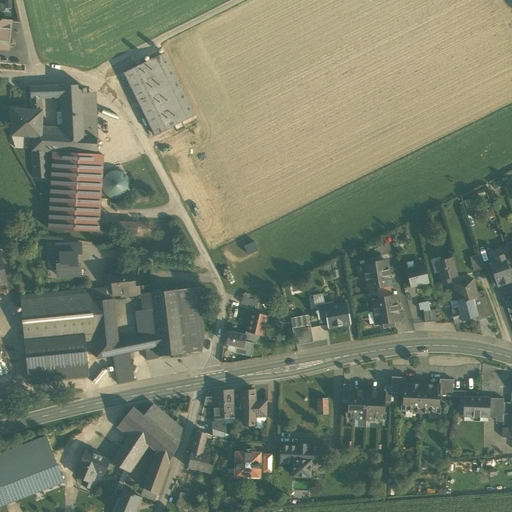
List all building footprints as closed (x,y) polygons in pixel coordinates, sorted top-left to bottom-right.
[(0,47),(8,48),(10,22),(1,21),(1,20),(0,20),(0,47)] [(124,73),(155,136),(195,116),(164,53),(124,73)] [(81,85),(61,85),(61,97),(64,131),(64,139),(72,140),(83,140),(83,139),(81,93),(81,85)] [(30,87),(31,98),(40,97),(39,86),(37,86),(30,87)] [(95,93),(81,93),(83,139),(97,140),(95,93)] [(42,110),(40,97),(31,98),(31,109),(31,110),(42,110)] [(33,137),(41,137),(41,130),(42,110),(31,110),(31,109),(12,109),(12,136),(33,137)] [(33,137),(32,151),(46,152),(53,152),(71,153),(72,140),(64,139),(64,131),(41,130),(41,137),(33,137)] [(13,137),(13,148),(22,147),(22,137),(13,137)] [(83,140),(72,140),(71,153),(97,154),(97,140),(83,139),(83,140)] [(48,178),(46,152),(32,151),(34,178),(48,178)] [(97,155),(97,154),(71,153),(53,152),(48,229),(98,232),(103,155),(97,155)] [(137,223),(119,222),(118,233),(137,234),(137,223)] [(247,253),(256,250),(252,242),(243,246),(247,253)] [(57,266),(57,276),(80,276),(80,264),(77,264),(76,254),(81,254),(81,243),(64,244),(64,245),(56,245),(56,251),(49,251),(50,266),(57,266)] [(511,264),(511,261),(506,247),(499,249),(500,250),(502,257),(503,256),(506,266),(511,264)] [(502,257),(500,250),(488,254),(491,261),(502,257)] [(469,257),(474,272),(485,268),(480,254),(469,257)] [(494,274),(497,286),(511,281),(506,266),(503,256),(502,257),(491,261),(489,261),(494,274)] [(437,262),(443,283),(449,282),(448,278),(456,276),(451,259),(437,262)] [(362,265),(364,277),(389,272),(387,260),(362,265)] [(407,270),(411,287),(428,283),(424,266),(423,266),(423,262),(414,264),(415,268),(407,270)] [(122,295),(122,297),(139,295),(137,277),(133,278),(132,269),(111,271),(114,295),(122,295)] [(391,284),(389,272),(364,277),(367,289),(375,287),(389,285),(391,284)] [(488,276),(492,288),(497,286),(494,274),(488,276)] [(453,285),(457,300),(463,299),(464,302),(473,299),(478,298),(477,293),(473,279),(453,285)] [(376,293),(390,291),(389,285),(375,287),(376,293)] [(199,287),(176,290),(183,354),(202,351),(204,331),(199,287)] [(90,290),(91,302),(107,300),(106,288),(90,290)] [(20,296),(25,347),(85,341),(94,340),(91,302),(90,290),(20,296)] [(176,290),(151,293),(153,309),(157,346),(158,356),(159,356),(183,354),(176,290)] [(390,291),(376,293),(377,299),(391,297),(390,291)] [(144,310),(153,309),(151,293),(142,294),(144,310)] [(324,304),(325,304),(323,294),(313,296),(315,309),(316,309),(324,307),(324,304)] [(371,300),(373,312),(398,308),(396,296),(391,297),(377,299),(371,300)] [(478,298),(473,299),(477,316),(477,317),(478,319),(492,315),(488,303),(485,296),(478,298)] [(242,304),(253,308),(255,300),(244,297),(242,304)] [(129,352),(132,351),(130,339),(117,342),(115,313),(114,299),(113,299),(107,300),(91,302),(94,340),(96,358),(112,355),(129,352)] [(454,323),(477,317),(477,316),(473,299),(464,302),(463,299),(457,300),(456,301),(457,304),(458,308),(451,310),(454,323)] [(329,318),(331,328),(348,325),(351,324),(349,314),(347,303),(333,306),(333,303),(325,304),(324,304),(324,307),(316,309),(317,311),(316,311),(316,313),(317,313),(318,320),(329,318)] [(400,320),(398,308),(373,312),(375,324),(382,323),(394,321),(400,320)] [(137,338),(139,350),(147,348),(157,346),(153,309),(144,310),(135,312),(139,338),(137,338)] [(423,311),(424,323),(436,322),(435,310),(423,311)] [(251,312),(245,335),(246,335),(244,341),(254,343),(255,337),(253,337),(254,334),(260,335),(263,336),(268,317),(251,312)] [(292,328),(310,325),(308,315),(291,318),(292,328)] [(292,328),(296,346),(313,342),(310,325),(292,328)] [(243,348),(244,341),(246,335),(245,335),(229,332),(226,345),(229,345),(236,347),(243,348)] [(137,338),(130,339),(132,351),(139,350),(137,338)] [(88,375),(85,341),(25,347),(29,381),(88,375)] [(244,341),(243,348),(236,347),(235,352),(251,356),(254,343),(244,341)] [(147,348),(149,361),(159,359),(159,356),(158,356),(157,346),(147,348)] [(135,380),(129,352),(112,355),(118,384),(135,380)] [(392,377),(391,387),(385,387),(384,393),(385,393),(384,403),(391,403),(391,393),(403,394),(404,384),(405,378),(392,377)] [(439,395),(452,396),(452,391),(452,390),(453,380),(439,379),(439,385),(439,395)] [(412,412),(428,413),(429,411),(435,411),(436,406),(439,406),(439,395),(439,385),(425,385),(425,389),(418,388),(419,384),(404,384),(403,394),(403,404),(406,404),(405,410),(412,410),(412,412)] [(213,400),(213,405),(234,404),(233,390),(213,391),(213,400)] [(244,425),(255,425),(255,417),(255,409),(255,401),(254,391),(242,391),(243,410),(244,410),(244,425)] [(357,419),(365,420),(367,394),(364,394),(364,392),(350,391),(349,391),(348,401),(348,411),(351,412),(350,417),(352,417),(357,417),(357,419)] [(370,394),(367,394),(365,420),(374,420),(374,418),(380,418),(380,419),(381,413),(384,413),(384,403),(385,393),(384,393),(370,392),(370,394)] [(479,417),(489,417),(490,398),(465,397),(464,397),(463,416),(473,417),(479,417)] [(495,421),(502,422),(503,414),(503,403),(503,399),(490,398),(489,417),(495,418),(495,421)] [(318,400),(318,414),(327,413),(327,399),(318,400)] [(255,409),(255,417),(266,417),(267,417),(267,400),(255,401),(255,409)] [(511,402),(503,403),(503,414),(510,415),(511,414),(511,401),(511,402)] [(153,404),(143,416),(157,428),(178,446),(183,430),(153,404)] [(234,418),(234,404),(213,405),(214,418),(224,418),(234,418)] [(121,422),(132,431),(133,431),(143,416),(133,407),(121,422)] [(511,414),(510,415),(509,428),(502,428),(502,438),(511,438),(511,414)] [(157,428),(143,416),(133,431),(132,431),(128,436),(112,461),(110,464),(115,466),(128,471),(147,444),(157,428)] [(255,425),(255,429),(263,429),(263,422),(266,419),(266,417),(255,417),(255,425)] [(357,417),(352,417),(351,427),(365,427),(365,426),(365,420),(357,419),(357,417)] [(365,420),(365,426),(379,427),(380,418),(374,418),(374,420),(365,420)] [(128,436),(132,431),(121,422),(117,427),(128,436)] [(220,439),(223,439),(225,434),(224,424),(224,422),(213,422),(212,422),(212,430),(215,430),(213,436),(214,436),(220,439)] [(178,446),(157,428),(147,444),(161,456),(169,463),(178,446)] [(188,467),(194,469),(197,461),(198,461),(201,450),(203,443),(205,434),(197,431),(188,467)] [(211,444),(219,446),(220,445),(219,445),(220,439),(214,436),(211,444)] [(0,506),(7,503),(0,485),(0,468),(50,449),(45,437),(0,454),(0,506)] [(223,439),(220,439),(219,445),(220,445),(219,446),(217,454),(216,453),(215,455),(227,459),(232,443),(232,442),(223,439)] [(293,476),(310,477),(310,464),(323,465),(324,448),(307,447),(307,445),(298,445),(298,446),(281,445),(281,463),(294,463),(293,476)] [(408,453),(411,457),(417,452),(412,446),(407,450),(409,452),(408,453)] [(7,503),(16,500),(11,486),(45,473),(44,471),(57,466),(50,449),(0,468),(0,485),(7,503)] [(76,476),(85,480),(86,476),(92,479),(95,472),(103,475),(106,467),(109,460),(92,453),(93,451),(87,449),(80,463),(81,464),(76,476)] [(213,453),(201,450),(198,461),(197,461),(194,469),(210,474),(212,465),(214,457),(212,457),(213,453)] [(236,476),(258,477),(259,454),(237,454),(237,459),(236,469),(236,476)] [(224,469),(227,459),(215,455),(214,457),(212,465),(224,469)] [(263,472),(271,473),(272,455),(264,455),(263,472)] [(167,469),(169,463),(161,456),(155,466),(167,469)] [(236,469),(237,459),(227,460),(226,464),(226,470),(236,469)] [(112,461),(109,460),(106,467),(113,470),(115,466),(110,464),(112,461)] [(63,482),(57,466),(44,471),(45,473),(11,486),(16,500),(63,482)] [(159,488),(167,469),(155,466),(148,479),(146,483),(159,488)] [(141,495),(155,501),(158,494),(157,494),(159,488),(146,483),(141,495)] [(134,511),(136,510),(135,510),(140,498),(141,498),(117,488),(114,494),(121,497),(115,511),(134,511)] [(176,506),(183,508),(186,499),(187,494),(180,492),(176,506)] [(190,505),(191,505),(192,501),(186,499),(183,508),(189,510),(190,505)]
